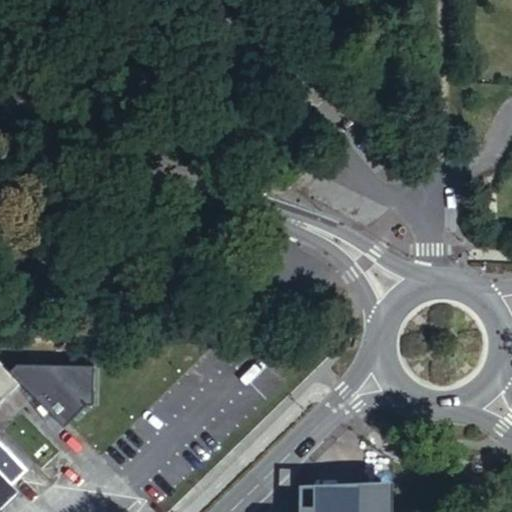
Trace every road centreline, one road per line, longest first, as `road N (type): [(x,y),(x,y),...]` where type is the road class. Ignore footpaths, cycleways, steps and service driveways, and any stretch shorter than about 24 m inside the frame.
road 1 (tertiary): [(403,302),(340,244),(0,111)]
road 2 (residential): [(392,368),(338,408),(231,511)]
